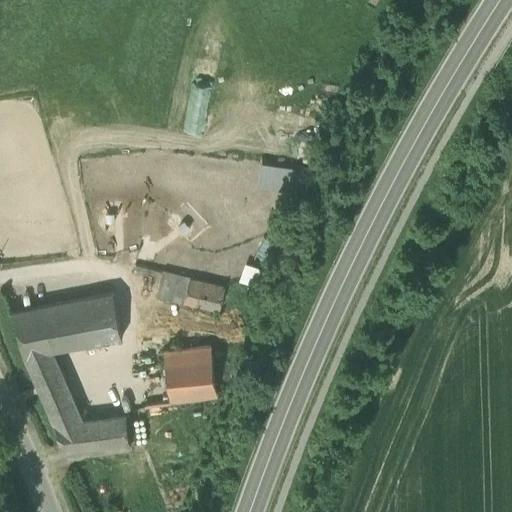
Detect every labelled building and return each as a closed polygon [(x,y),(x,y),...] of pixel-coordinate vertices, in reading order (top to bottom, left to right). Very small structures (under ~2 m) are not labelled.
[(191,87),(185,130),(205,133),(211,90),(191,87)] [(280,153),(283,138),(240,131),(238,146),(280,153)] [(258,162),(256,184),(296,188),(298,166),(258,162)] [(130,291),(184,301),(190,278),(136,265),(130,291)] [(226,287),(190,278),(184,301),(221,310),(226,287)] [(16,311),(25,356),(53,350),(123,337),(114,292),(16,311)] [(165,350),(172,403),(219,397),(212,344),(165,350)] [(84,421),(53,350),(25,356),(66,451),(130,443),(127,416),(84,421)]
